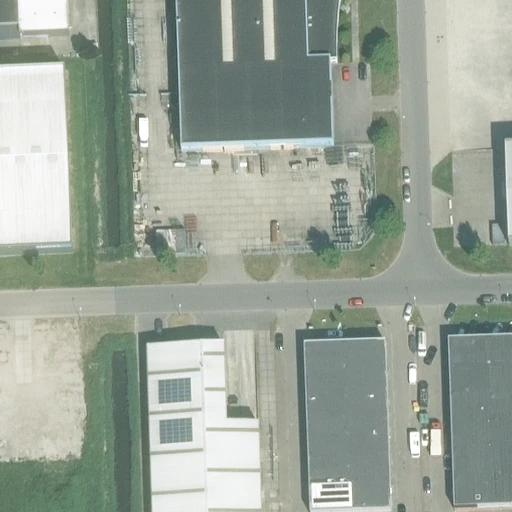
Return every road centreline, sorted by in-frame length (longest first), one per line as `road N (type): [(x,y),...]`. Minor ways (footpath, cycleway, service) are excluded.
road 1 (unclassified): [(0,309),(421,292)]
road 2 (unclassified): [(421,292),(412,0)]
